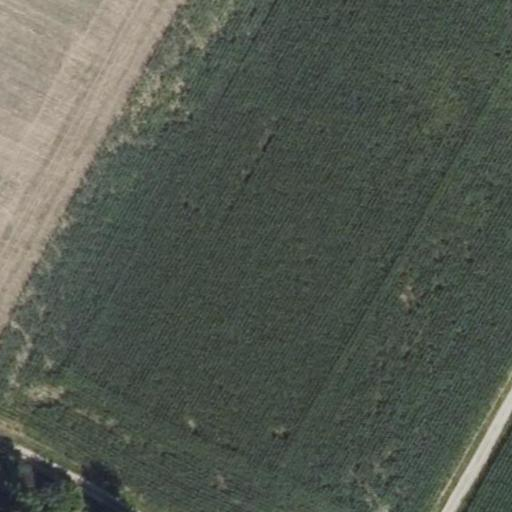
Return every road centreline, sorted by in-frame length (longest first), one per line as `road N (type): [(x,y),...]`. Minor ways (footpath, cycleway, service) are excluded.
road 1 (track): [(0,445),(124,511)]
road 2 (track): [(446,511),(511,398)]
